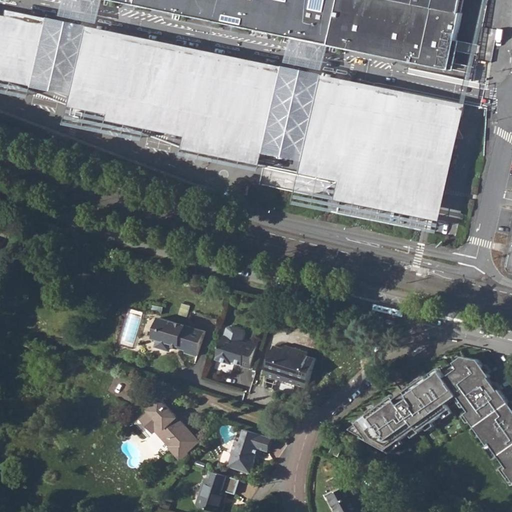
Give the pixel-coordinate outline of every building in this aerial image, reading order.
[(111,0),(128,3),(170,12),(190,17),(200,19),(210,21),(253,30),(260,32),(290,38),(310,42),(330,46),(371,55),(412,64),(453,72),(457,52),(465,14),(462,14),(465,0),(111,0)] [(482,27),(475,61),(490,64),(497,31),(482,27)] [(202,331),(157,319),(150,344),(153,345),(156,349),(163,351),(168,349),(168,346),(184,350),(183,353),(195,356),(202,331)] [(224,336),(217,360),(227,364),(228,361),(241,364),(240,366),(249,369),(257,343),(247,340),(246,343),(243,342),(245,334),(243,330),(230,327),(227,328),(225,337),(224,336)] [(311,349),(287,342),(286,347),(276,343),(266,376),(308,388),(318,356),(309,354),(311,349)] [(447,405),(460,396),(471,411),(467,414),(490,445),(492,444),(509,468),(507,469),(511,476),(511,404),(493,378),(492,379),(483,366),(484,365),(480,360),(465,357),(456,362),(461,368),(448,378),(443,371),(430,380),(427,376),(396,398),(394,396),(357,422),(371,441),(387,450),(418,428),(420,432),(451,410),(447,405)] [(168,447),(180,459),(182,457),(183,459),(190,453),(189,451),(200,441),(162,398),(148,410),(149,412),(141,419),(154,433),(157,431),(170,445),(168,447)] [(257,463),(261,450),(264,451),(268,453),(272,438),(252,432),(245,430),(241,445),(236,443),(228,471),(249,476),(254,474),(257,463)] [(339,456),(344,448),(336,444),(331,452),(339,456)] [(214,511),(220,511),(227,492),(234,495),(239,480),(210,471),(207,479),(204,478),(196,506),(214,511)] [(361,511),(349,487),(330,497),(337,511),(361,511)]
